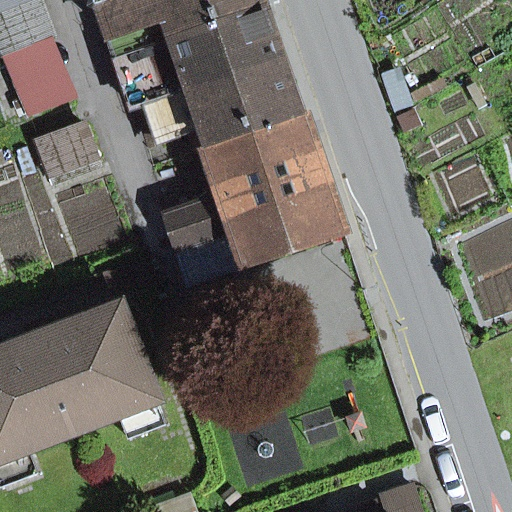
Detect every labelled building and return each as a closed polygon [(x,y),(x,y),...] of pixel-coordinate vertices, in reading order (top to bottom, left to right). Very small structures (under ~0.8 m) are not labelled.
[(33,0),(0,13),(0,36),(7,54),(49,37),(54,35),(39,0),(33,0)] [(0,0),(0,13),(33,0),(0,0)] [(266,0),(122,0),(102,7),(119,56),(268,5),(266,0)] [(149,105),(149,104),(286,58),(268,5),(119,56),(136,109),(149,105)] [(73,97),(49,37),(7,54),(31,114),(73,97)] [(189,135),(206,130),(211,144),(305,113),(286,58),(149,104),(149,105),(163,145),(189,135)] [(149,149),(163,145),(149,105),(136,109),(149,149)] [(169,214),(191,282),(345,230),(305,113),(211,144),(226,195),(211,200),(169,214)] [(42,142),(55,175),(97,159),(84,125),(42,142)] [(211,200),(226,195),(211,144),(206,130),(189,135),(211,200)] [(160,402),(163,401),(125,304),(0,351),(0,463),(33,451),(121,417),(160,402)] [(131,441),(169,426),(160,402),(121,417),(131,441)] [(0,479),(4,489),(42,475),(33,451),(0,463),(0,479)] [(421,511),(413,488),(384,498),(388,511),(421,511)]
